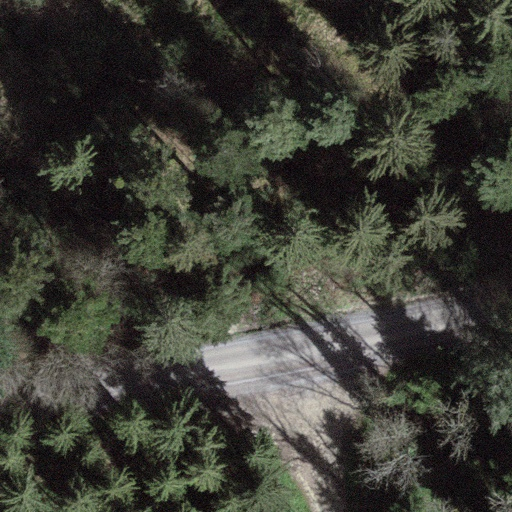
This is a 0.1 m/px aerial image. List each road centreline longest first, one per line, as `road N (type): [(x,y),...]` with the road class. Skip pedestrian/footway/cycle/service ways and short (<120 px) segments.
road 1 (unclassified): [(0,401),(511,311)]
road 2 (track): [(333,511),(277,352)]
